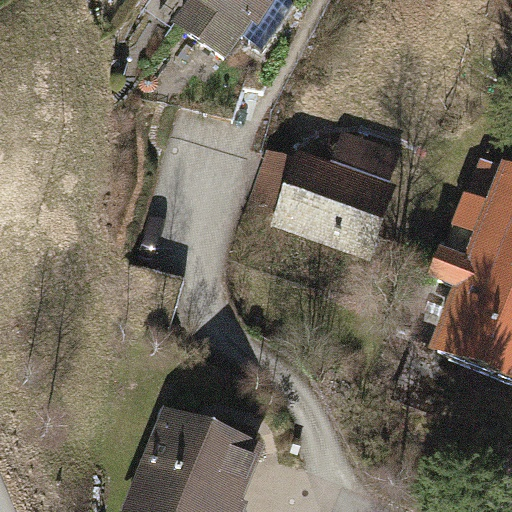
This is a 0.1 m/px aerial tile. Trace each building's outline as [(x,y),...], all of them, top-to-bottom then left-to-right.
[(201,0),(194,11),(175,36),(226,73),(255,35),(263,41),(293,0),(201,0)] [(178,0),(194,11),(201,0),(178,0)] [(207,116),(220,74),(195,66),(182,108),(207,116)] [(220,74),(207,116),(233,124),(246,82),(220,74)] [(278,224),(275,233),(373,269),(400,195),(299,159),(297,166),(269,156),(248,213),(278,224)] [(511,176),(482,165),(433,288),(460,298),(435,360),(511,390),(511,176)] [(144,330),(161,277),(131,267),(113,320),(144,330)] [(169,337),(186,285),(161,277),(144,330),(169,337)] [(411,355),(393,403),(430,418),(449,370),(411,355)] [(248,511),(271,456),(167,416),(128,511),(248,511)]
